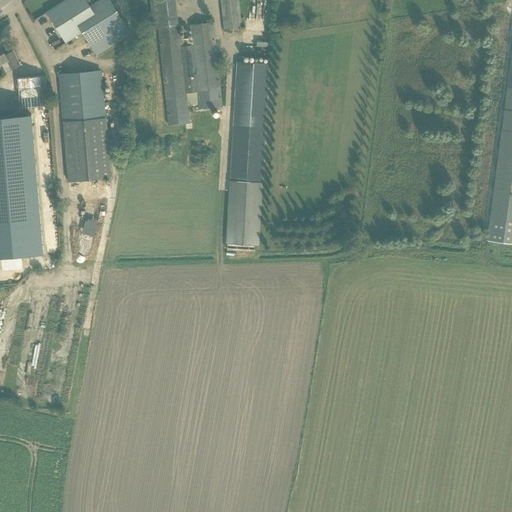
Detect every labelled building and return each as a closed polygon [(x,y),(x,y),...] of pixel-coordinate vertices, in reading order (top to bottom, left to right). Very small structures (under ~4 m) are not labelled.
[(84,0),(66,0),(46,13),(65,44),(82,34),(92,49),(126,27),(109,0),(98,0),(89,6),(84,0)] [(174,0),(149,0),(153,29),(157,29),(167,126),(189,124),(187,107),(186,94),(180,40),(174,0)] [(220,0),(224,33),(241,31),(237,0),(220,0)] [(511,10),(487,242),(511,244),(511,10)] [(191,38),(180,40),(186,94),(187,107),(198,106),(199,110),(222,107),(213,23),(189,25),(191,38)] [(267,53),(266,42),(254,42),(254,54),(267,53)] [(0,47),(0,66),(6,63),(11,71),(21,65),(13,51),(4,55),(0,47)] [(258,243),(269,64),(237,62),(231,181),(226,251),(254,252),(254,243),(258,243)] [(58,75),(67,183),(111,179),(106,118),(104,119),(101,72),(58,75)] [(0,258),(21,256),(9,123),(21,122),(32,255),(62,253),(46,76),(15,79),(18,110),(0,111),(0,258)]
